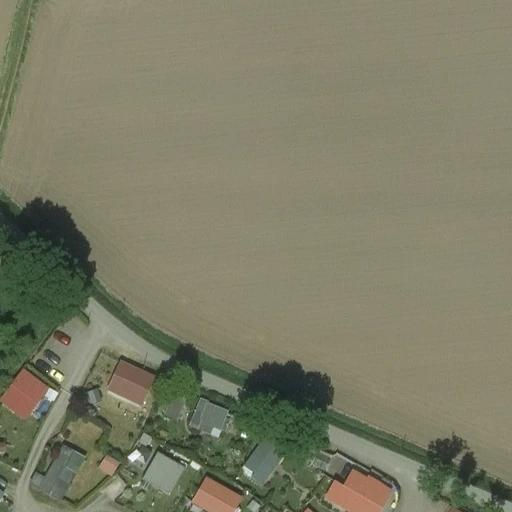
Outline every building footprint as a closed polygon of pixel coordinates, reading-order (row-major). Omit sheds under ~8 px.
[(1,400),(28,421),(54,388),(27,367),(1,400)] [(124,367),(115,392),(147,403),(156,377),(124,367)] [(176,395),(167,414),(180,420),(189,400),(176,395)] [(202,398),(193,422),(223,434),(232,411),(202,398)] [(246,469),(268,482),(285,453),(264,440),(246,469)] [(38,472),(33,486),(70,499),(86,453),(63,445),(52,476),(38,472)] [(175,495),(189,467),(160,452),(146,480),(175,495)] [(115,475),(123,462),(109,454),(101,468),(115,475)] [(385,511),(396,487),(355,470),(355,469),(344,464),(328,502),(351,511),(385,511)] [(208,475),(193,502),(210,511),(238,511),(247,498),(208,475)]
